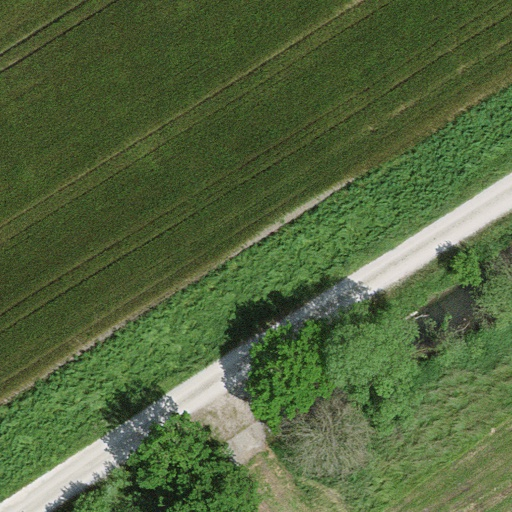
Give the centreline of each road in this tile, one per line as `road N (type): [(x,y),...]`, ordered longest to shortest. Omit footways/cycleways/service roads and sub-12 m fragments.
road 1 (track): [(511,196),(10,511)]
road 2 (track): [(214,381),(277,496)]
